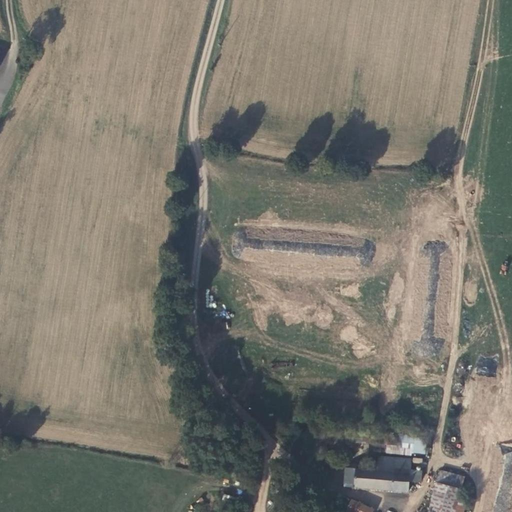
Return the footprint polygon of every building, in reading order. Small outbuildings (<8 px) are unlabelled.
[(305,433),(297,452),(313,458),(321,439),(305,433)] [(348,443),(390,448),(391,438),(349,433),(348,443)] [(415,455),(415,452),(416,442),(417,437),(391,434),(391,438),(390,448),(390,452),(415,455)] [(428,442),(416,442),(415,452),(426,453),(428,442)] [(412,461),(381,457),(379,473),(356,470),(353,487),(406,494),(409,484),(420,485),(422,474),(411,472),(412,461)] [(343,485),(353,487),(356,470),(346,469),(343,485)] [(441,474),(431,511),(455,511),(464,480),(441,474)] [(511,496),(498,492),(492,511),(511,511),(511,505),(510,505),(511,496)] [(370,511),(371,511),(349,501),(344,511),(370,511)]
